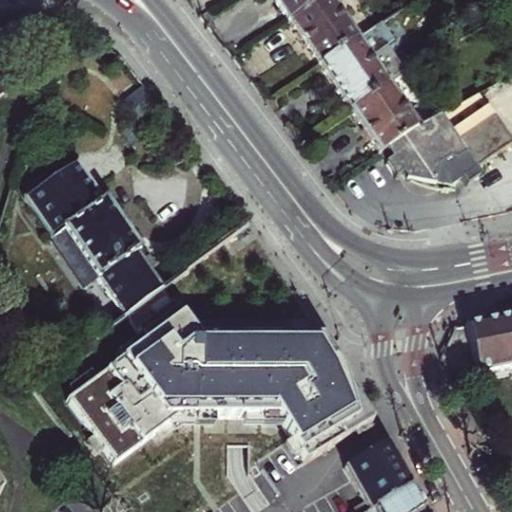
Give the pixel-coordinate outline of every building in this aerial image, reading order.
[(318,0),(271,0),(287,22),(318,0)] [(337,12),(332,4),(337,0),(318,0),(287,22),(318,68),(373,31),(353,2),(337,12)] [(415,4),(401,13),(406,21),(420,12),(415,4)] [(373,31),(318,68),(349,113),(389,88),(409,76),(389,45),(372,56),(367,48),(384,37),(378,28),(373,31)] [(0,80),(0,99),(9,93),(0,80)] [(455,99),(413,124),(389,88),(349,113),(380,157),(447,117),(461,108),(455,99)] [(467,143),(481,134),(461,108),(447,117),(460,136),(466,144),(467,143)] [(394,178),(407,170),(460,136),(447,117),(380,157),(394,178)] [(490,172),(487,168),(511,152),(511,144),(498,123),(481,134),(467,143),(477,167),(453,181),(435,188),(451,191),(463,184),(468,191),(485,180),(483,176),(490,172)] [(405,182),(435,188),(453,181),(477,167),(467,143),(466,144),(460,136),(407,170),(394,178),(395,180),(401,176),(405,182)] [(60,235),(124,320),(164,290),(136,252),(138,250),(101,201),(99,202),(71,165),(19,204),(48,243),(60,235)] [(369,428),(320,341),(198,341),(164,290),(124,320),(137,339),(55,402),(109,468),(167,425),(271,424),(300,469),(369,428)] [(441,359),(453,379),(511,366),(511,316),(450,328),(441,359)] [(385,445),(344,469),(352,482),(362,499),(355,503),(359,511),(369,511),(410,489),(385,445)] [(423,511),(410,489),(369,511),(423,511)]
